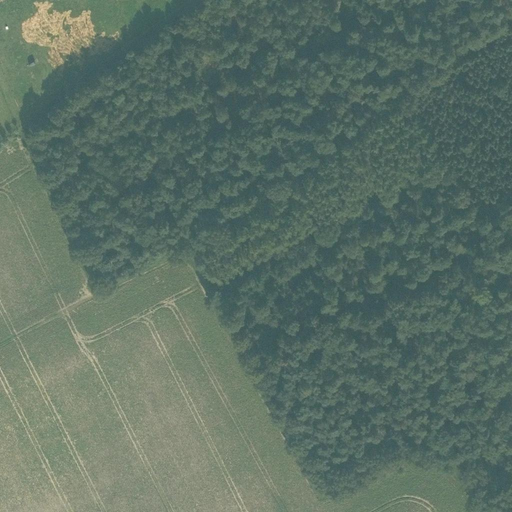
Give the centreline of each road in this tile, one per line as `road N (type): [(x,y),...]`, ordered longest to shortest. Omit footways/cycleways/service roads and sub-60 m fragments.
road 1 (track): [(183,251),(309,484),(335,493),(394,466),(429,464),(449,476),(474,511)]
road 2 (track): [(511,18),(183,251)]
road 3 (track): [(225,327),(278,295),(329,239),(406,190),(433,205),(446,232),(409,250),(384,282)]
road 4 (track): [(355,17),(216,56),(192,98),(98,147),(56,204)]
road 5 (track): [(183,251),(0,348)]
road 6 (track): [(197,0),(37,117)]
road 7 (track): [(95,294),(21,128)]
road 8 (track): [(511,452),(449,314)]
road 9 (track): [(459,0),(382,48),(359,24)]
